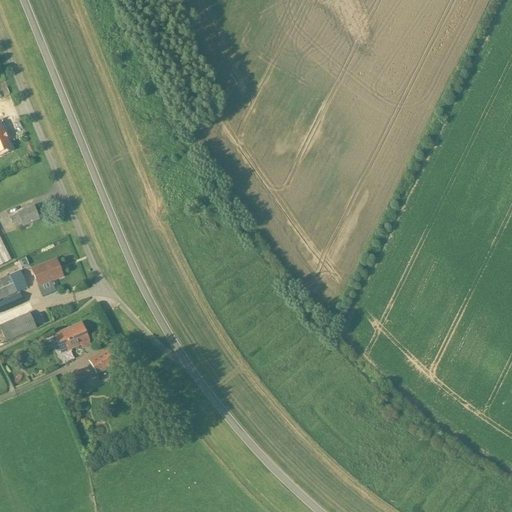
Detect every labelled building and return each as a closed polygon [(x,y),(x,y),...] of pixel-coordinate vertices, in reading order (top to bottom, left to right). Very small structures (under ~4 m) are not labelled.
[(0,151),(10,148),(0,124),(0,151)] [(39,220),(34,207),(9,217),(12,225),(20,221),(23,227),(39,220)] [(0,238),(0,265),(11,260),(0,238)] [(63,276),(56,260),(32,269),(39,286),(63,276)] [(0,299),(26,288),(19,271),(0,280),(0,312),(24,302),(20,294),(0,302),(0,299)] [(29,312),(0,325),(0,329),(6,342),(36,328),(29,312)] [(89,341),(81,323),(53,335),(61,353),(80,345),(82,349),(91,345),(89,341)] [(108,344),(112,341),(108,334),(104,337),(108,344)] [(118,364),(109,349),(89,361),(97,376),(118,364)]
